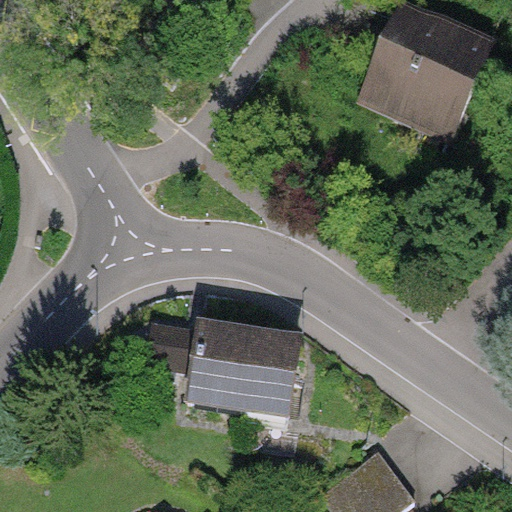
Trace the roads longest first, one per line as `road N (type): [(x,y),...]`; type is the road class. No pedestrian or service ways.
road 1 (residential): [(511,415),(262,254),(128,251)]
road 2 (residential): [(102,188),(179,156),(320,0)]
road 3 (residential): [(0,29),(102,188)]
road 4 (residential): [(128,251),(0,370)]
